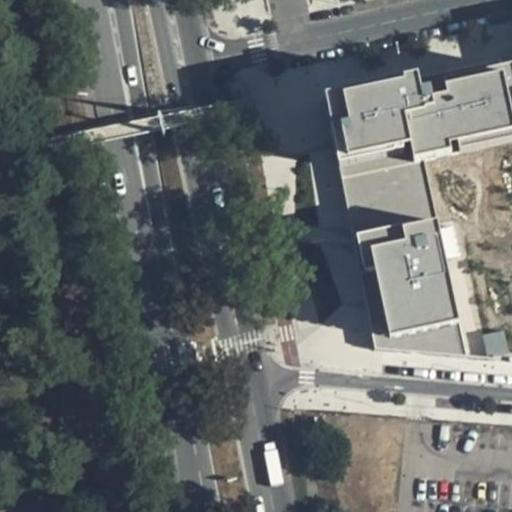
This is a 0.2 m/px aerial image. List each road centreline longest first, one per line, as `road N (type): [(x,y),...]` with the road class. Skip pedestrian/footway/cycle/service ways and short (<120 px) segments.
road 1 (primary): [(228,295),(153,0)]
road 2 (primary): [(142,230),(196,511)]
road 3 (residential): [(247,387),(353,380),(511,393)]
road 4 (primary): [(228,295),(192,62)]
road 5 (primary): [(92,0),(142,230)]
road 6 (primary): [(114,0),(142,230)]
road 7 (residential): [(287,41),(478,0)]
road 8 (unknown): [(404,511),(411,456),(511,468)]
road 9 (primary): [(272,511),(247,387)]
